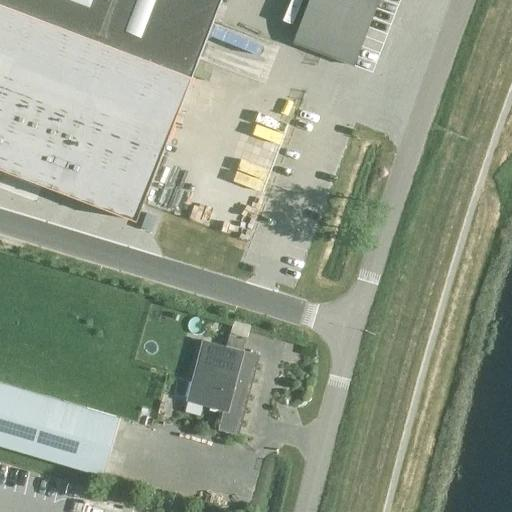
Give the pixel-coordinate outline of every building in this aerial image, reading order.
[(0,0),(0,168),(135,220),(218,0),(0,0)] [(308,0),(292,43),(352,65),(377,0),(308,0)] [(253,115),(248,130),(276,140),(282,126),(253,115)] [(187,159),(191,140),(168,136),(164,155),(187,159)] [(222,409),(218,425),(237,429),(256,353),(242,350),(245,340),(228,336),(225,346),(202,340),(186,400),(222,409)] [(0,381),(0,444),(102,475),(119,417),(0,381)]
